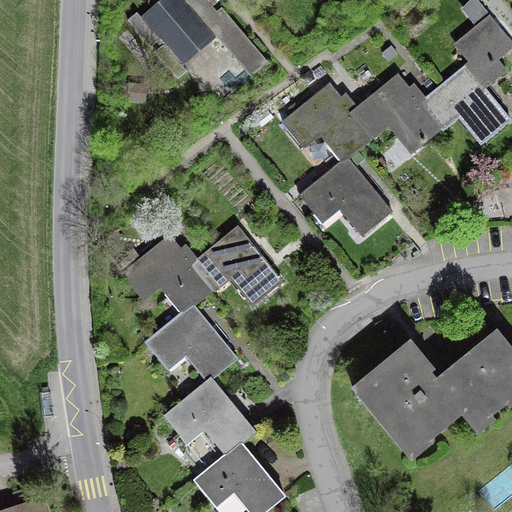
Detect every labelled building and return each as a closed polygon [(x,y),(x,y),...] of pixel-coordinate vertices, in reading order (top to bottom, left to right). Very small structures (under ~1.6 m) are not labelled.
[(155,0),(138,15),(179,63),(211,35),(245,75),(265,58),(214,0),(155,0)] [(450,51),(465,69),(419,105),(441,133),(457,120),(480,149),(510,126),(485,94),(507,76),(496,63),(511,50),(488,21),(450,51)] [(419,105),(397,78),(347,118),(368,145),(387,130),(409,158),(441,133),(419,105)] [(144,87),(130,85),(128,98),(142,100),(144,87)] [(328,94),(284,128),(303,152),(319,139),(341,166),(346,162),(368,145),(347,118),(328,94)] [(359,239),(389,216),(346,162),(341,166),(298,200),(320,228),(339,213),(359,239)] [(282,286),(240,233),(190,273),(208,295),(226,280),(251,311),(282,286)] [(168,243),(124,279),(142,302),(157,290),(179,317),(191,308),(208,295),(190,273),(168,243)] [(179,317),(142,345),(165,374),(184,360),(204,386),(209,382),(234,362),(191,308),(179,317)] [(511,360),(492,336),(468,355),(511,408),(511,407),(511,360)] [(475,437),(511,408),(468,355),(434,382),(406,347),(347,394),(404,465),(461,420),(475,437)] [(209,382),(161,421),(184,448),(201,434),(224,462),(240,450),(255,438),(209,382)] [(224,462),(194,486),(214,510),(230,498),(241,511),(270,511),(282,502),(240,450),(224,462)] [(45,511),(42,503),(13,511),(45,511)]
